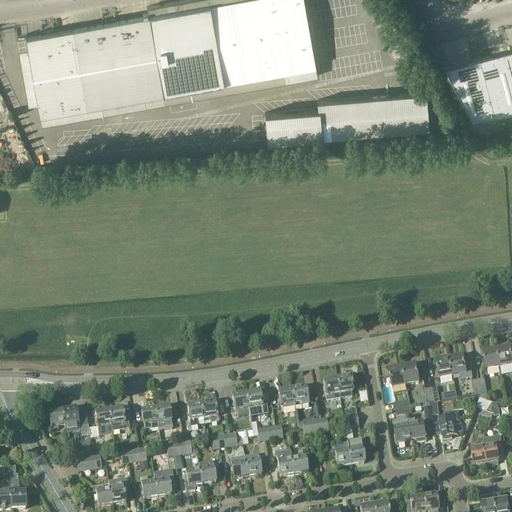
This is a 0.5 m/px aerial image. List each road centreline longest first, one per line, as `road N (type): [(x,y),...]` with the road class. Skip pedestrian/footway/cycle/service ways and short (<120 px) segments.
road 1 (unknown): [(359,0),(380,71),(367,85),(69,141),(42,139),(30,125),(0,28)]
road 2 (secondary): [(366,346),(188,378),(60,383)]
road 3 (residential): [(204,511),(389,481)]
road 4 (secondary): [(511,318),(366,346)]
road 5 (tertiary): [(67,511),(1,387)]
road 6 (residential): [(389,481),(366,346)]
